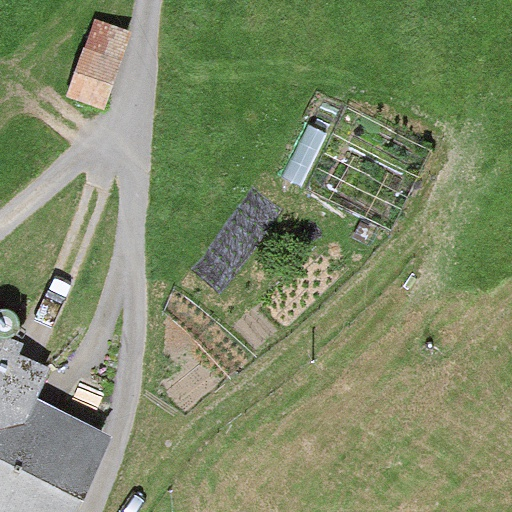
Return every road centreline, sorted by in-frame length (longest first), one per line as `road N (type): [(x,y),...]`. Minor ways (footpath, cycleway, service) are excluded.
road 1 (track): [(152,0),(130,152),(132,313),(118,399)]
road 2 (track): [(0,233),(90,160),(130,152)]
